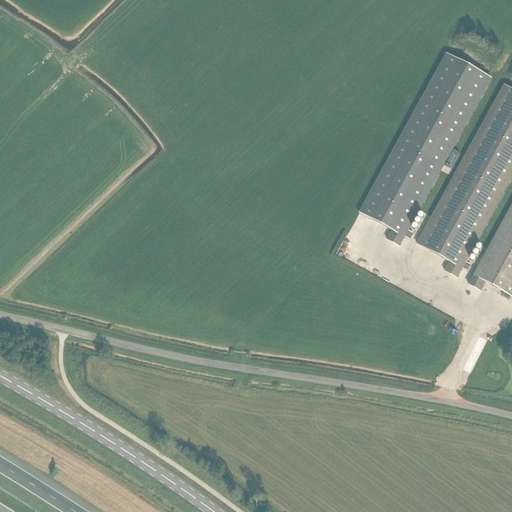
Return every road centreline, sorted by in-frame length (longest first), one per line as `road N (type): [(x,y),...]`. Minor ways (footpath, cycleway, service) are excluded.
road 1 (unclassified): [(511,419),(246,373),(0,315)]
road 2 (tertiary): [(211,511),(126,449),(0,376)]
